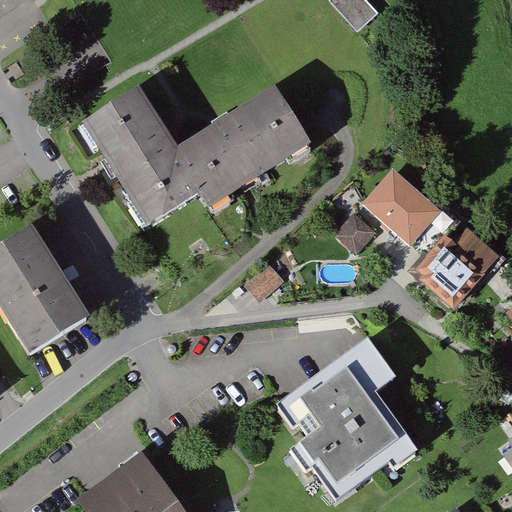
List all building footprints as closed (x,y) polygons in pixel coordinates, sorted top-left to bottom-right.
[(0,0),(0,8),(13,0),(0,0)] [(333,0),(329,3),(358,35),(379,16),(364,0),(333,0)] [(192,152),(157,95),(103,127),(166,232),(218,201),(228,217),(327,158),(289,94),(192,152)] [(449,227),(392,179),(367,209),(424,257),(449,227)] [(380,236),(360,218),(342,238),(362,256),(380,236)] [(45,232),(0,260),(0,288),(47,364),(105,328),(45,232)] [(496,264),(467,239),(451,258),(445,253),(422,281),(456,310),(496,264)] [(262,303),(287,282),(273,265),(248,286),(262,303)] [(383,345),(288,412),(305,436),(315,429),(324,442),(310,452),(348,506),(405,466),(410,474),(433,458),(392,400),(411,386),(383,345)] [(188,511),(155,464),(88,511),(188,511)]
